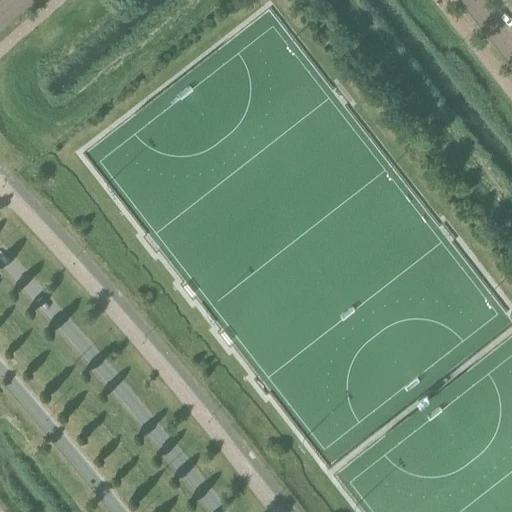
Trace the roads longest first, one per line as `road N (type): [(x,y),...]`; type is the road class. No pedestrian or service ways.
road 1 (secondary): [(217,511),(0,256)]
road 2 (secondary): [(0,373),(112,511)]
